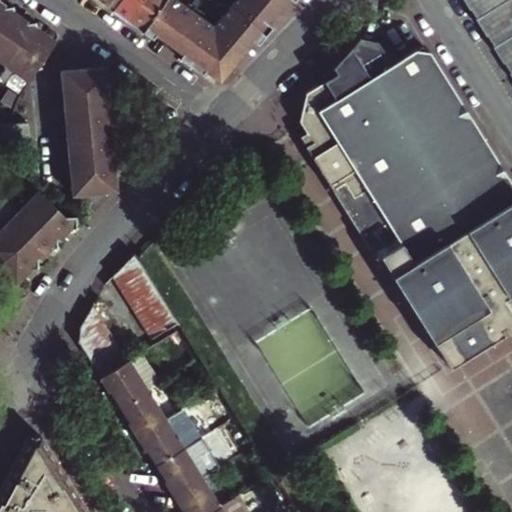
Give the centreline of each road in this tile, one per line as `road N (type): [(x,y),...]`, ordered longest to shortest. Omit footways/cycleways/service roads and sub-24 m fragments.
road 1 (residential): [(26,364),(78,269),(219,115)]
road 2 (residential): [(53,0),(219,115)]
road 3 (residential): [(26,364),(64,397),(137,511)]
road 4 (residential): [(219,115),(331,0)]
road 5 (residential): [(433,0),(511,123)]
